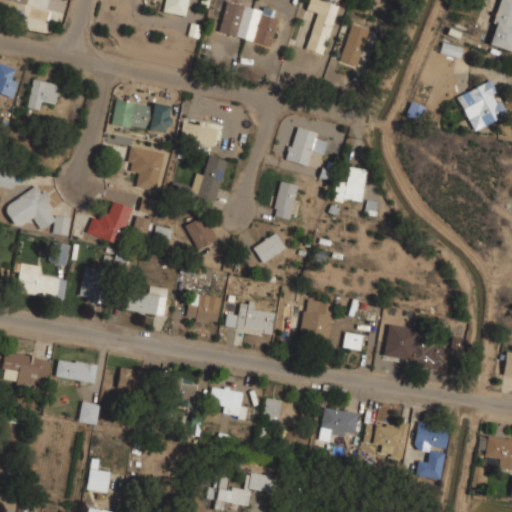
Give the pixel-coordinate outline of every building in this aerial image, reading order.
[(186,0),(162,0),(161,10),(184,15),(186,0)] [(277,12),(228,0),(223,0),(216,31),(270,44),(277,12)] [(304,48),(322,53),(336,3),(325,0),(306,0),(305,8),(314,10),(304,48)] [(511,37),(511,0),(496,0),(485,43),(509,49),(511,37)] [(367,28),(349,22),(337,59),(355,65),(367,28)] [(460,46),(441,41),(438,50),(457,56),(460,46)] [(0,93),(10,98),(16,82),(10,79),(14,69),(0,63),(0,93)] [(454,94),(471,129),(506,113),(490,77),(454,94)] [(37,109),(39,101),(54,104),(58,84),(31,79),(25,107),(37,109)] [(110,123),(165,132),(169,106),(152,103),(151,106),(114,99),(110,123)] [(282,157),(305,165),(310,150),(320,153),(326,135),(294,124),(282,157)] [(163,153),(129,145),(125,161),(130,163),(128,171),(137,173),(134,186),(154,191),(163,153)] [(224,160),(206,156),(202,175),(194,173),(191,186),(172,182),(169,195),(214,205),(224,160)] [(344,180),(335,179),(331,198),(359,203),(365,168),(347,164),(344,180)] [(13,172),(0,171),(0,186),(12,187),(13,172)] [(288,218),(296,183),(278,179),(270,214),(288,218)] [(66,235),(69,217),(55,215),(52,217),(48,211),(50,194),(40,193),(35,185),(5,204),(4,211),(12,224),(19,225),(32,218),(39,229),(52,221),(51,233),(66,235)] [(155,199),(139,197),(137,212),(152,214),(155,199)] [(84,232),(116,244),(130,208),(111,201),(107,213),(101,211),(98,219),(90,217),(84,232)] [(130,232),(144,237),(149,219),(135,215),(130,232)] [(184,224),(194,248),(214,240),(203,215),(184,224)] [(150,239),(166,244),(170,229),(155,224),(150,239)] [(250,246),(261,261),(284,245),(273,230),(250,246)] [(68,244),(50,242),(48,263),(66,265),(68,244)] [(65,279),(37,275),(39,265),(19,262),(14,291),(62,299),(65,279)] [(103,269),(83,265),(77,295),(85,296),(84,301),(96,303),(103,269)] [(147,293),(125,291),(123,311),(162,314),(165,288),(148,286),(147,293)] [(214,324),(218,295),(188,290),(183,319),(214,324)] [(297,336),(325,340),(330,301),(302,297),(297,336)] [(235,311),(226,309),(222,325),(268,334),(273,309),(237,301),(235,311)] [(358,350),(361,339),(371,342),(372,336),(344,329),(340,345),(358,350)] [(409,363),(442,369),(446,346),(413,340),(409,363)] [(511,350),(503,350),(501,374),(511,375),(511,350)] [(48,360),(29,357),(30,355),(4,351),(0,374),(0,378),(15,380),(14,387),(27,389),(29,375),(45,378),(48,360)] [(54,376),(92,382),(95,365),(56,359),(54,376)] [(116,388),(135,390),(137,369),(118,367),(116,388)] [(194,399),(194,385),(179,384),(180,378),(168,378),(167,398),(194,399)] [(221,414),(244,417),(245,407),(239,406),(241,391),(210,386),(207,403),(222,406),(221,414)] [(261,413),(268,415),(267,421),(276,423),(280,400),(264,397),(261,413)] [(95,424),(97,403),(80,401),(77,421),(95,424)] [(319,426),(330,428),(329,434),(341,436),(342,432),(354,434),(358,413),(323,406),(319,426)] [(405,426),(367,420),(364,441),(380,443),(378,453),(401,457),(405,426)] [(446,425),(415,421),(411,448),(419,449),(416,475),(438,478),(446,425)] [(511,468),(511,437),(478,432),(475,451),(494,454),(492,465),(511,468)] [(108,471),(95,470),(96,459),(89,458),(86,490),(106,492),(108,471)] [(483,486),(484,467),(472,467),(471,485),(483,486)] [(246,505),(249,488),(272,492),(274,477),(245,472),(242,488),(231,487),(230,490),(225,489),(227,478),(214,476),(212,487),(206,486),(204,498),(214,499),(212,508),(221,510),(223,501),(246,505)]
